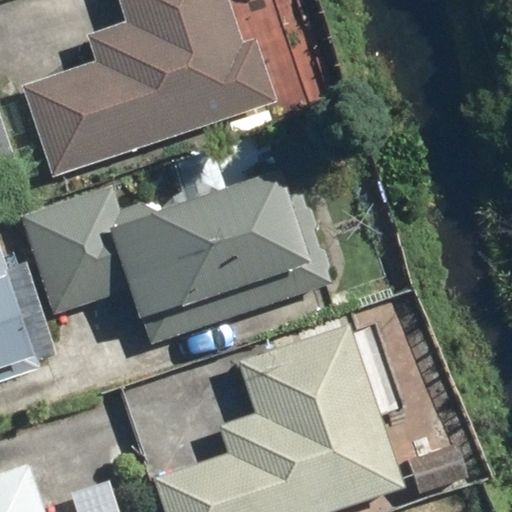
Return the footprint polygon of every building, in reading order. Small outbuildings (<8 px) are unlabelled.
[(17,86),(47,178),(275,102),(254,40),(242,44),(226,0),(112,0),(120,21),(82,34),(91,62),(17,86)] [(0,193),(18,187),(0,134),(0,193)] [(126,288),(146,345),(332,282),(292,165),(123,222),(109,181),(14,213),(49,315),(126,288)] [(0,381),(38,370),(0,254),(0,381)] [(152,478),(163,511),(324,511),(400,487),(345,325),(234,362),(251,413),(215,425),(225,454),(152,478)] [(406,461),(413,497),(461,487),(453,451),(406,461)] [(0,511),(43,511),(27,464),(0,473),(0,511)]
